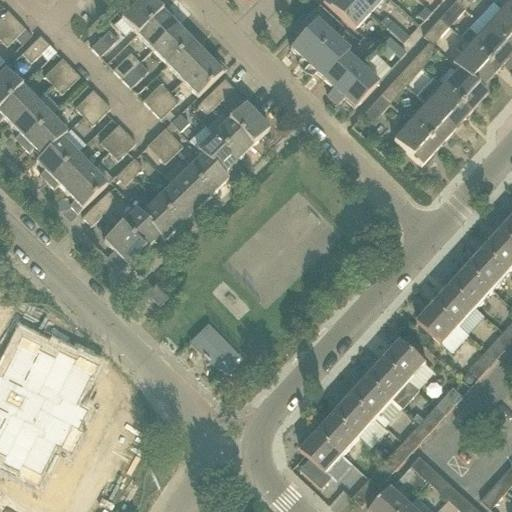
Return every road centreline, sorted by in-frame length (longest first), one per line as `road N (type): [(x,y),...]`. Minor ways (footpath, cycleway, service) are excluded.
road 1 (residential): [(205,456),(197,417),(0,221)]
road 2 (residential): [(259,454),(267,420),(431,238)]
road 3 (residential): [(431,238),(236,41)]
road 4 (residential): [(431,238),(511,149)]
